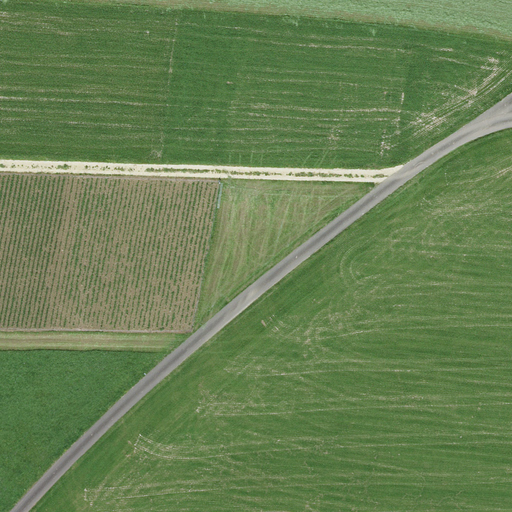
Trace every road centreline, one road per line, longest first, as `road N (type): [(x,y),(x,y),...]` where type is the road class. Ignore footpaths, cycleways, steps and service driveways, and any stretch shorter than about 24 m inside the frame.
road 1 (residential): [(24,511),(261,292),(454,144),(511,121)]
road 2 (track): [(407,180),(0,164)]
